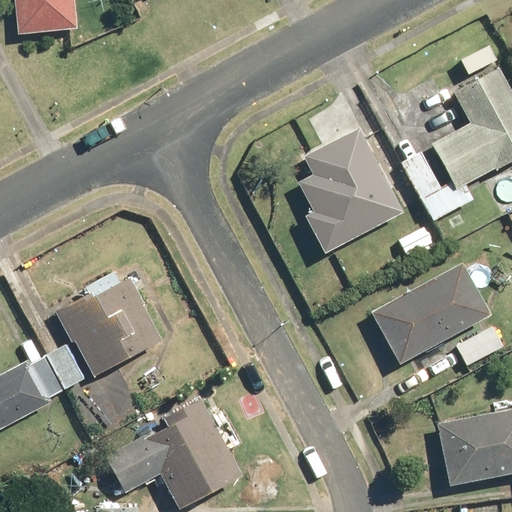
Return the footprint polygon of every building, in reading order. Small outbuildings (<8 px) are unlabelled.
[(76,0),(17,0),(21,33),(79,27),(76,0)] [(438,143),(462,188),(511,162),(511,86),(501,68),(453,96),(470,126),(438,143)] [(348,244),(401,216),(359,136),(306,164),(348,244)] [(375,311),(401,361),(496,314),(471,264),(375,311)] [(130,278),(61,314),(93,376),(163,340),(130,278)] [(495,325),(457,345),(468,366),(506,346),(495,325)] [(68,343),(48,353),(66,388),(86,378),(68,343)] [(0,423),(47,398),(26,362),(0,377),(0,423)] [(242,477),(204,402),(143,432),(145,436),(108,455),(128,492),(164,473),(182,507),(242,477)] [(511,409),(442,424),(454,484),(511,472),(511,409)]
